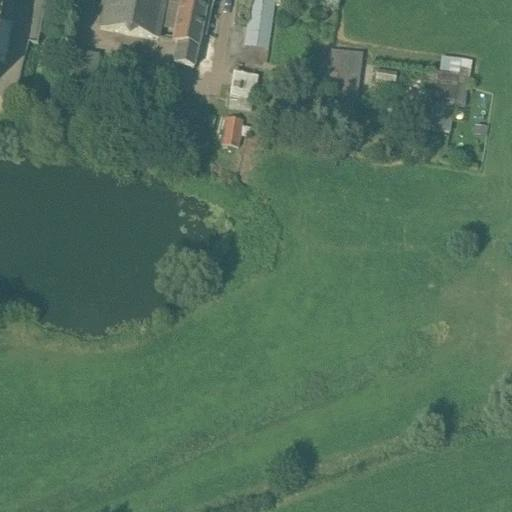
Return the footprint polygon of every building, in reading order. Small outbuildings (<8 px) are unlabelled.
[(0,0),(0,65),(4,66),(9,33),(0,31),(0,0)] [(209,0),(104,0),(99,30),(159,41),(166,0),(179,0),(171,45),(176,46),(173,67),(196,72),(209,0)] [(251,0),(245,48),(268,52),(275,0),(251,0)] [(356,141),(364,54),(323,50),(319,83),(331,84),(326,138),(356,141)] [(99,56),(76,53),(72,75),(96,79),(99,56)] [(435,73),(427,131),(449,134),(453,109),(466,111),(469,89),(473,62),(442,58),(440,74),(435,73)] [(257,79),(233,76),(229,110),(252,113),(257,79)] [(218,148),(236,151),(240,124),(222,121),(218,148)]
